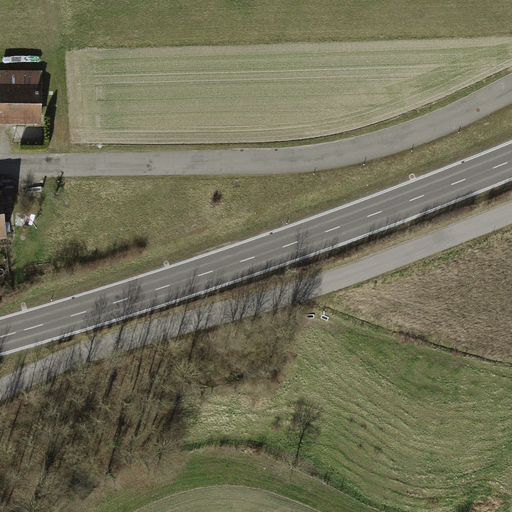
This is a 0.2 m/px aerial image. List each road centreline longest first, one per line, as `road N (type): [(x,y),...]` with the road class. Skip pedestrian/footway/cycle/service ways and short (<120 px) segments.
road 1 (secondary): [(0,336),(292,242),(511,157)]
road 2 (tertiary): [(511,218),(305,293),(95,348),(0,391)]
road 3 (tertiary): [(0,165),(339,158),(420,136),(511,91)]
